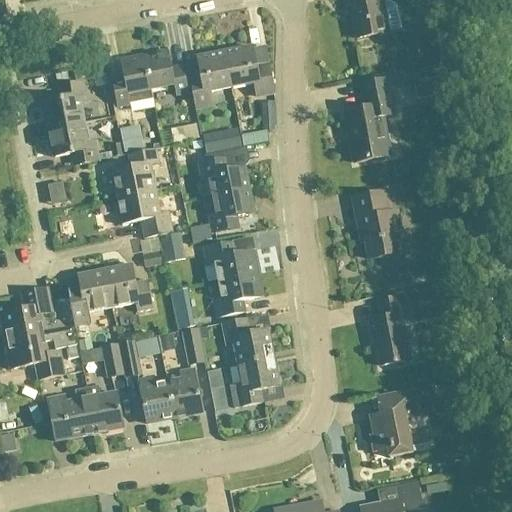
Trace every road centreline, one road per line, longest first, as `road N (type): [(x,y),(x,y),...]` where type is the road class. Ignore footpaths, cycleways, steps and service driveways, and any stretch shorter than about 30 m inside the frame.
road 1 (residential): [(0,503),(259,463),(288,453),(314,430),(324,358),(296,154),(295,0)]
road 2 (residential): [(0,32),(202,0)]
road 3 (residential): [(49,268),(21,100)]
